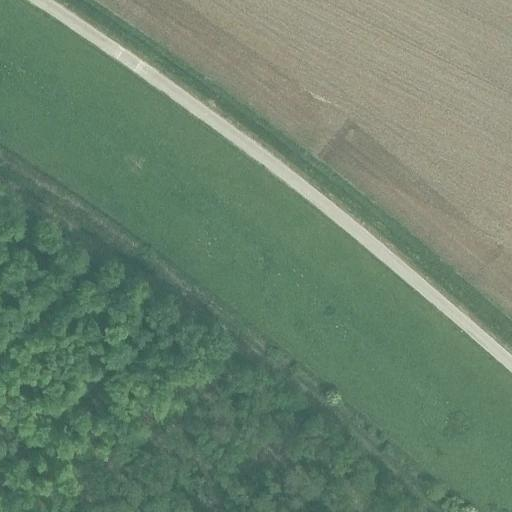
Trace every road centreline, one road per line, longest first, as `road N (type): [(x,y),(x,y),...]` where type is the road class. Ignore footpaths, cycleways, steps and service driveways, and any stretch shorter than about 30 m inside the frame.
road 1 (unclassified): [(511,374),(257,148),(41,0)]
road 2 (track): [(0,174),(208,308),(446,511)]
